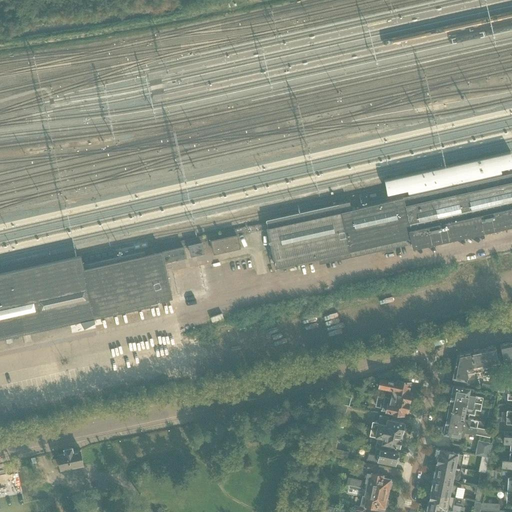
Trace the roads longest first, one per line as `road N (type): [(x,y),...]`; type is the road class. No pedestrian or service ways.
road 1 (tertiary): [(0,446),(440,344)]
road 2 (residential): [(408,511),(440,344)]
